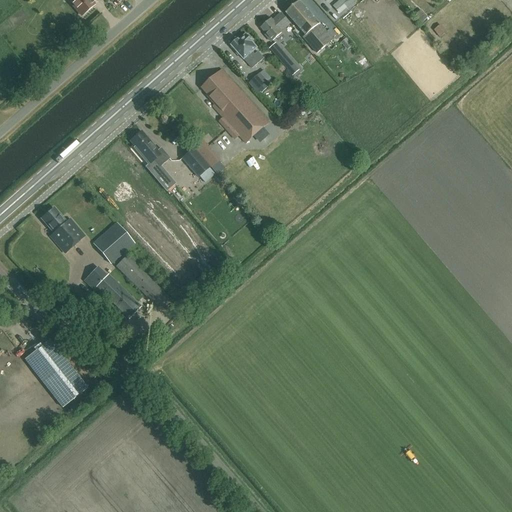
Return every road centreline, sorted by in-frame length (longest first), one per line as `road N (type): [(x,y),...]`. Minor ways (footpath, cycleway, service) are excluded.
road 1 (unclassified): [(256,511),(141,382),(35,308),(0,271)]
road 2 (primary): [(0,217),(248,0)]
road 3 (unclassified): [(0,132),(152,0)]
